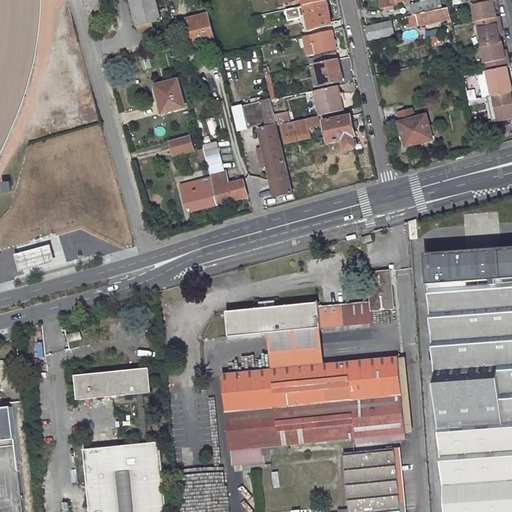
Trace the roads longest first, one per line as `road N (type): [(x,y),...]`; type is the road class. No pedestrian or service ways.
road 1 (residential): [(153,256),(78,0)]
road 2 (residential): [(391,201),(346,0)]
road 3 (secondary): [(391,201),(211,244)]
road 4 (secondary): [(132,263),(0,299)]
road 5 (secondary): [(92,296),(135,285),(211,244)]
road 6 (secondary): [(511,167),(391,201)]
